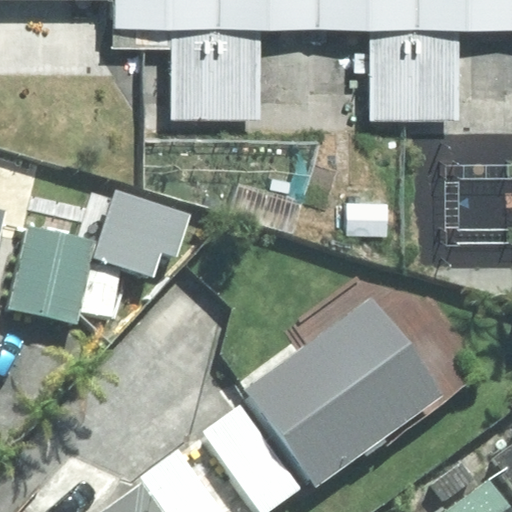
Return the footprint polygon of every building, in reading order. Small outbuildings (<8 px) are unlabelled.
[(511,0),(93,0),(93,28),(152,29),(150,118),(247,119),(248,26),(355,28),(354,117),(446,118),(448,32),(511,33),(511,0)] [(178,222),(105,199),(84,266),(142,284),(150,258),(165,263),(178,222)] [(85,249),(17,234),(0,313),(0,318),(66,333),(85,249)] [(303,495),(428,406),(357,306),(232,395),(303,495)] [(232,410),(192,438),(244,511),(269,511),(293,496),(232,410)] [(484,476),(507,511),(511,511),(511,439),(475,464),(484,476)] [(212,511),(172,454),(130,484),(150,511),(212,511)] [(494,511),(475,483),(466,489),(452,468),(420,489),(435,511),(494,511)] [(144,511),(130,491),(99,511),(144,511)]
